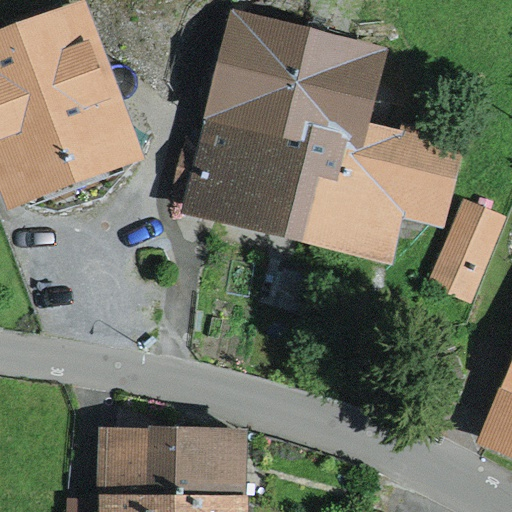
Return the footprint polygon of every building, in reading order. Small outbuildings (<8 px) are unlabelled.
[(115,151),(70,28),(0,53),(0,129),(21,186),(115,151)] [(242,32),(199,203),(299,229),(313,176),(319,178),(346,163),(351,138),(352,137),(349,137),(367,63),(242,32)] [(382,135),(380,144),(352,137),(351,138),(346,163),(319,178),(313,176),(299,229),(376,248),(389,196),(438,208),(453,151),(382,135)] [(467,210),(435,280),(466,298),(496,222),(467,210)] [(185,433),(185,446),(154,446),(153,496),(238,500),(240,445),(210,444),(211,434),(185,433)] [(112,511),(237,511),(238,500),(153,496),(154,446),(114,445),(112,511)]
